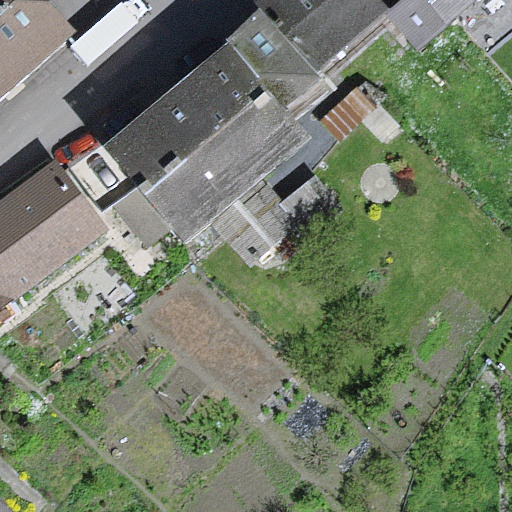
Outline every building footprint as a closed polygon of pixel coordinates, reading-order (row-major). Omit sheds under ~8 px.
[(0,0),(0,103),(21,86),(75,39),(40,0),(0,0)] [(372,0),(263,0),(323,69),(386,16),(372,0)] [(412,0),(402,9),(425,37),(468,0),(412,0)] [(146,119),(114,146),(186,231),(300,135),(279,110),(294,97),(318,77),(262,12),(224,45),(229,50),(201,73),(174,96),(146,119)] [(0,302),(102,227),(56,165),(0,206),(0,302)]
